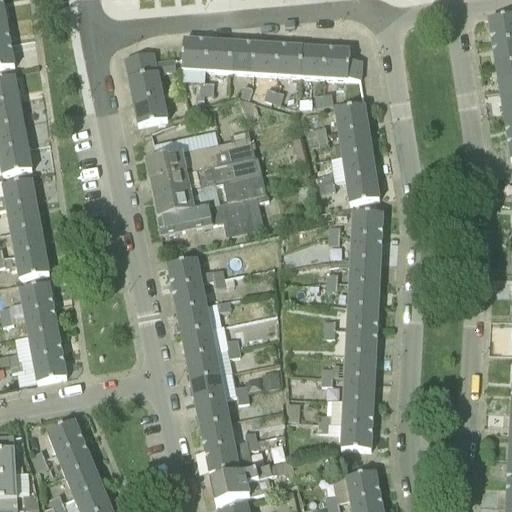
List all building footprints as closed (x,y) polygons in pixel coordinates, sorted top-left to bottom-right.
[(492,48),(511,44),(511,20),(488,24),(492,48)] [(0,49),(10,48),(5,24),(0,25),(0,49)] [(496,71),(511,68),(511,44),(492,48),(496,71)] [(182,75),(206,77),(207,46),(184,45),(183,64),(182,74),(182,75)] [(206,77),(230,78),(231,48),(207,46),(206,77)] [(10,48),(0,49),(0,74),(14,71),(10,48)] [(230,78),(253,80),(255,49),(231,48),(230,78)] [(253,80),(277,81),(279,51),(255,49),(253,80)] [(277,81),(301,83),(302,52),(279,51),(277,81)] [(301,83),(324,84),(326,54),(302,52),(301,83)] [(348,85),(349,66),(350,55),(326,54),(324,84),(334,84),(348,85)] [(158,78),(176,76),(175,65),(155,68),(153,58),(125,63),(130,83),(158,77),(158,78)] [(362,66),(349,66),(348,85),(360,85),(362,66)] [(500,95),(511,92),(511,68),(496,71),(500,95)] [(163,101),(158,78),(158,77),(130,83),(129,83),(133,107),(163,101)] [(0,108),(19,105),(14,81),(0,83),(0,108)] [(196,99),(205,99),(206,88),(197,87),(196,99)] [(174,99),(186,97),(184,88),(172,90),(174,99)] [(205,99),(214,100),(215,88),(206,88),(205,99)] [(240,102),(249,105),(253,93),(244,91),(240,102)] [(511,116),(511,92),(500,95),(503,118),(511,116)] [(263,104),(272,107),(276,96),(267,93),(263,104)] [(272,107),(281,110),(284,99),(276,96),(272,107)] [(176,108),(188,105),(186,97),(174,99),(176,108)] [(332,99),(332,98),(324,99),(325,111),(334,109),(332,99)] [(325,111),(324,99),(315,101),(316,113),(325,111)] [(163,101),(133,107),(138,131),(168,125),(163,101)] [(0,132),(23,128),(19,105),(0,108),(0,132)] [(338,139),(368,134),(364,110),(334,115),(338,139)] [(507,142),(511,140),(511,116),(503,118),(507,142)] [(0,156),(27,152),(23,128),(0,132),(0,156)] [(327,140),(325,132),(314,134),(315,142),(327,140)] [(342,162),(372,157),(368,134),(338,139),(342,162)] [(327,140),(315,142),(317,151),(328,150),(327,140)] [(299,170),(309,166),(302,142),(292,146),(299,170)] [(211,172),(254,163),(249,144),(205,153),(156,163),(146,166),(150,185),(204,174),(211,172)] [(27,152),(0,156),(0,167),(2,181),(32,175),(27,152)] [(345,186),(375,181),(372,157),(342,162),(345,186)] [(254,163),(211,172),(215,191),(225,189),(260,182),(255,163),(254,163)] [(154,204),(207,193),(204,174),(150,185),(154,204)] [(322,189),(334,187),(333,178),(321,180),(322,189)] [(375,181),(345,186),(349,209),(379,205),(375,181)] [(260,182),(225,189),(229,209),(257,203),(264,201),(260,182)] [(6,214),(36,208),(32,185),(2,190),(6,214)] [(324,198),(336,196),(334,187),(322,189),(324,198)] [(158,224),(219,211),(215,191),(207,193),(154,204),(158,224)] [(219,211),(158,224),(161,240),(213,229),(213,230),(224,227),(227,242),(263,234),(258,208),(257,203),(229,209),(219,211)] [(36,208),(6,214),(11,237),(40,232),(36,208)] [(351,241),(382,243),(383,219),(352,217),(351,241)] [(40,232),(11,237),(15,261),(45,255),(40,232)] [(328,241),(340,241),(341,232),(329,232),(328,241)] [(328,249),(340,250),(340,241),(328,241),(328,249)] [(350,265),(380,266),(382,243),(351,241),(350,265)] [(2,263),(0,263),(0,272),(4,272),(4,273),(17,271),(19,284),(49,279),(45,255),(15,261),(2,263)] [(172,294),(202,288),(197,265),(167,271),(172,294)] [(349,288),(379,290),(380,266),(350,265),(349,288)] [(224,283),(223,275),(211,277),(213,285),(224,283)] [(326,287),(338,288),(338,279),(326,279),(326,287)] [(224,283),(213,285),(215,295),(216,294),(226,292),(224,283)] [(325,296),(337,297),(338,288),(326,287),(325,296)] [(177,317),(207,311),(202,288),(172,294),(177,317)] [(348,312),(378,314),(379,290),(349,288),(348,312)] [(25,318),(54,312),(49,289),(20,294),(25,318)] [(219,318),(231,316),(229,307),(229,306),(218,309),(219,318)] [(181,340),(211,334),(207,311),(177,317),(181,340)] [(0,314),(2,322),(12,320),(10,312),(0,314)] [(29,341),(58,336),(54,312),(25,318),(29,341)] [(346,336),(377,337),(378,314),(348,312),(346,336)] [(12,320),(2,322),(3,331),(13,329),(12,320)] [(324,326),(323,334),(335,335),(335,327),(324,326)] [(186,364),(216,358),(211,334),(181,340),(186,364)] [(335,335),(323,334),(323,335),(323,344),(334,344),(335,335)] [(33,365),(63,359),(58,336),(29,341),(33,365)] [(345,359),(376,361),(377,337),(346,336),(346,348),(345,359)] [(227,356),(239,353),(237,344),(225,347),(227,356)] [(229,364),(241,362),(239,353),(227,356),(229,364)] [(10,369),(21,367),(19,358),(8,360),(10,369)] [(191,387),(221,381),(216,358),(186,364),(191,387)] [(63,359),(33,365),(38,388),(67,383),(63,359)] [(345,359),(344,372),(344,383),(374,385),(376,361),(345,359)] [(12,378),(23,375),(21,367),(10,369),(12,378)] [(321,373),(321,381),(333,382),(333,374),(321,373)] [(195,410),(225,404),(221,381),(191,387),(195,410)] [(333,382),(321,381),(321,391),(331,391),(332,391),(333,382)] [(343,407),(373,409),(374,385),(344,383),(343,407)] [(236,402),(248,400),(246,391),(234,393),(236,402)] [(248,400),(236,402),(238,410),(249,408),(248,400)] [(200,433),(230,427),(225,404),(195,410),(200,433)] [(341,431),(372,433),(373,409),(343,407),(341,431)] [(289,425),(299,426),(299,409),(290,409),(289,425)] [(330,430),(331,421),(319,421),(319,429),(330,430)] [(56,459),(84,448),(75,426),(47,437),(56,459)] [(205,457),(235,451),(246,449),(246,448),(244,440),(244,438),(233,440),(230,427),(200,433),(205,457)] [(330,438),(330,430),(319,429),(318,438),(328,438),(330,438)] [(372,433),(341,431),(340,454),(371,456),(372,433)] [(258,445),(256,437),(244,440),(246,448),(258,445)] [(0,479),(16,479),(14,440),(0,440),(0,479)] [(258,445),(246,448),(246,449),(247,455),(259,453),(258,445)] [(65,481),(93,470),(84,448),(56,459),(65,481)] [(235,451),(205,457),(209,480),(239,474),(235,451)] [(35,469),(45,465),(42,456),(31,461),(35,469)] [(38,477),(49,473),(45,465),(35,469),(38,477)] [(74,503),(102,492),(93,470),(65,481),(74,503)] [(216,511),(251,502),(272,496),(269,482),(277,480),(275,470),(210,487),(216,511)] [(350,507),(379,500),(375,477),(345,483),(350,507)] [(0,511),(18,511),(18,504),(16,479),(0,479),(0,511)] [(78,511),(110,511),(102,492),(74,503),(78,511)] [(52,511),(54,511),(64,508),(60,500),(49,505),(52,511)] [(350,511),(381,511),(379,500),(350,507),(350,511)] [(325,503),(327,511),(339,509),(337,501),(336,501),(325,503)]
